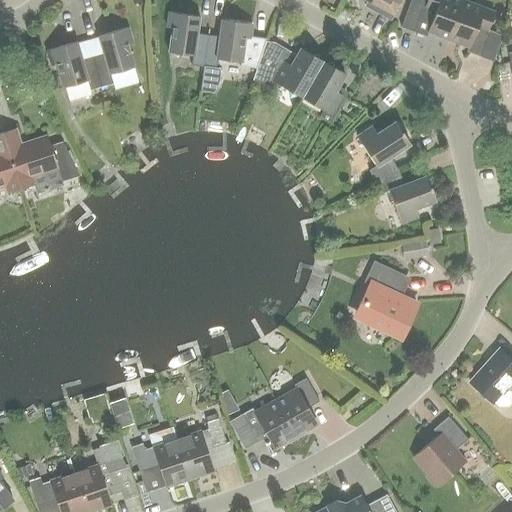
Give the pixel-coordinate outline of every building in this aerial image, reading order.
[(363,0),(368,2),(365,6),(391,20),(401,0),(363,0)] [(428,32),(448,40),(463,0),(462,0),(427,0),(427,1),(425,0),(411,0),(401,27),(426,37),(428,32)] [(495,12),(463,0),(448,40),(468,48),(467,52),(480,57),(488,35),(486,34),(487,31),(488,31),(495,12)] [(204,68),(208,35),(197,34),(200,16),(169,12),(167,28),(172,29),(169,52),(193,56),(191,66),(204,68)] [(217,59),(241,63),(245,39),(250,40),(252,24),(222,20),(219,37),(208,35),(204,68),(200,93),(212,95),(214,93),(215,91),(217,89),(218,86),(219,84),(220,81),(220,79),(220,76),(220,74),(219,71),(219,68),(216,68),(217,59)] [(92,56),(101,87),(113,84),(111,74),(134,67),(127,44),(132,43),(128,28),(98,36),(103,53),(92,56)] [(63,88),(65,87),(69,101),(91,94),(90,91),(101,87),(92,56),(82,59),(77,42),(47,51),(52,66),(57,65),(63,88)] [(302,97),(323,62),(301,49),(294,60),(281,53),(267,78),(280,86),(281,85),(302,97)] [(323,62),(302,97),(324,109),(319,117),(331,123),(345,97),(334,91),(344,74),(323,62)] [(46,104),(42,97),(37,99),(41,107),(46,104)] [(369,171),(378,188),(401,178),(391,157),(410,144),(396,122),(377,134),(372,127),(357,137),(376,166),(369,171)] [(62,142),(50,145),(47,136),(21,145),(15,128),(1,133),(20,189),(34,185),(32,178),(58,169),(63,181),(79,175),(62,142)] [(20,189),(1,133),(0,133),(0,188),(5,187),(8,194),(20,189)] [(404,185),(401,178),(378,188),(381,194),(389,191),(401,224),(418,217),(415,209),(436,201),(427,176),(404,185)] [(438,229),(428,230),(430,245),(441,243),(438,229)] [(426,236),(402,238),(402,253),(427,252),(426,236)] [(371,286),(357,317),(400,337),(415,305),(396,296),(405,276),(374,261),(364,282),(371,286)] [(493,403),(494,402),(499,406),(508,407),(511,402),(511,360),(499,349),(470,382),(493,403)] [(275,401),(295,436),(316,424),(307,408),(319,402),(306,378),(294,385),(296,389),(275,401)] [(111,417),(104,393),(82,400),(88,419),(91,418),(92,423),(111,417)] [(242,415),(249,427),(252,434),(263,428),(274,448),(295,436),(275,401),(255,413),(252,409),(242,415)] [(236,434),(245,429),(249,427),(242,415),(229,422),(236,434)] [(438,436),(413,458),(427,474),(425,476),(435,487),(465,462),(455,450),(468,440),(448,417),(433,430),(438,436)] [(177,440),(189,478),(213,471),(206,449),(226,443),(218,419),(207,423),(209,429),(177,440)] [(189,478),(177,440),(173,428),(149,435),(153,448),(145,450),(142,444),(131,448),(139,471),(150,468),(153,469),(157,469),(160,468),(166,486),(189,478)] [(74,474),(86,511),(88,511),(111,504),(107,494),(116,491),(112,480),(127,475),(116,442),(101,447),(104,457),(95,460),(98,466),(74,474)] [(19,478),(33,473),(29,463),(15,468),(19,478)] [(0,510),(13,501),(0,483),(0,480),(3,478),(0,474),(0,510)] [(86,511),(74,474),(42,484),(40,478),(29,482),(37,505),(56,499),(60,511),(86,511)] [(395,511),(387,495),(365,506),(360,496),(346,504),(337,501),(326,506),(327,508),(318,511),(395,511)]
